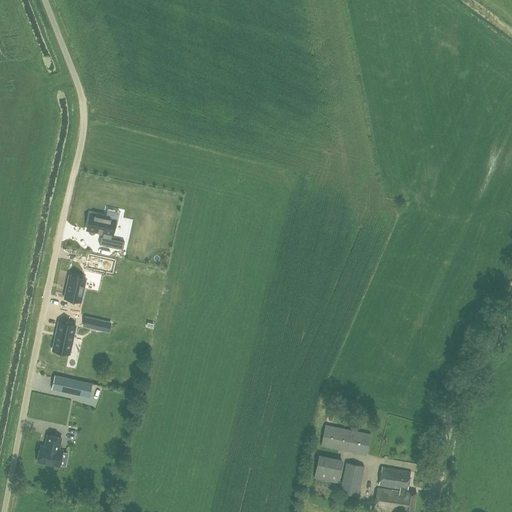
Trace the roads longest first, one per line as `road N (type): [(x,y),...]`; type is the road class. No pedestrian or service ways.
road 1 (unclassified): [(4,511),(83,130),(79,88),(44,0)]
road 2 (tertiary): [(433,511),(455,402),(511,295)]
